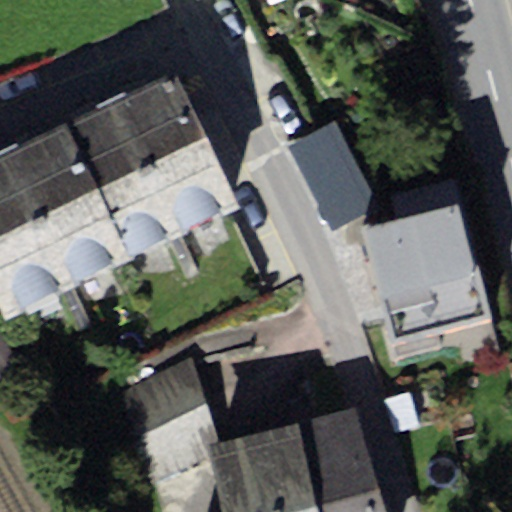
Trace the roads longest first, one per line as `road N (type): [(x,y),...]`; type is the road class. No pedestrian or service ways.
road 1 (residential): [(184,0),(370,358),(418,511)]
road 2 (primary): [(511,148),(472,0)]
